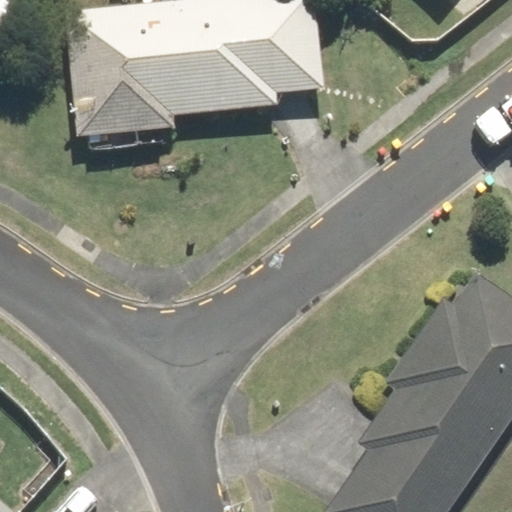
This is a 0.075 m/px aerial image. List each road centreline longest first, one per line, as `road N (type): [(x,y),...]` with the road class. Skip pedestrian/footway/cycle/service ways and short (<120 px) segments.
road 1 (residential): [(157,401),(511,109)]
road 2 (residential): [(0,264),(97,334),(157,401)]
